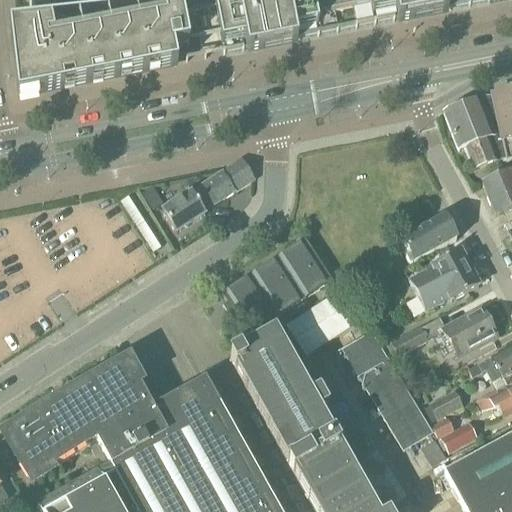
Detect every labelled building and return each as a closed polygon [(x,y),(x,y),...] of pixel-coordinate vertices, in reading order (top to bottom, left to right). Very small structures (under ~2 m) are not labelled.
[(170,13),(168,0),(90,0),(76,2),(32,7),(32,8),(34,28),(8,31),(16,103),(176,71),(172,53),(188,50),(180,12),(170,13)] [(76,2),(75,0),(27,0),(28,9),(32,8),(32,7),(76,2)] [(242,52),(245,51),(246,57),(296,47),(295,41),(298,41),(298,42),(299,42),(299,40),(317,37),(317,39),(318,38),(318,37),(335,33),(336,35),(337,35),(336,33),(354,29),(355,31),(355,29),(372,26),(367,0),(210,0),(211,3),(221,50),(223,57),(224,57),(223,55),(241,52),(242,53),(242,52)] [(367,0),(372,26),(373,26),(373,27),(374,27),(374,26),(392,22),(392,24),(393,23),(393,22),(396,21),(397,27),(447,17),(446,11),(448,11),(449,12),(450,12),(449,11),(467,7),(468,9),(469,8),(468,7),(487,3),(487,5),(488,5),(488,3),(502,0),(505,0),(506,1),(507,1),(506,0),(367,0)] [(511,160),(511,109),(509,97),(491,101),(501,144),(505,162),(511,160)] [(482,102),(479,103),(464,109),(486,169),(497,165),(505,163),(497,139),(489,103),(486,102),(482,102)] [(486,169),(464,109),(442,116),(457,154),(464,152),(473,174),(486,169)] [(200,189),(198,186),(183,192),(187,198),(201,220),(204,218),(202,215),(234,195),(252,183),(240,164),(200,189)] [(511,212),(511,179),(511,176),(481,189),(494,220),(511,212)] [(156,197),(145,203),(151,212),(162,206),(156,197)] [(175,237),(201,220),(187,198),(161,215),(175,237)] [(455,244),(443,221),(401,244),(409,259),(405,261),(409,269),(455,244)] [(220,297),(247,339),(331,285),(304,243),(220,297)] [(416,302),(468,273),(464,266),(466,263),(463,257),(460,258),(459,255),(431,270),(433,273),(422,279),(408,287),(416,302)] [(468,273),(416,302),(423,315),(448,301),(450,305),(478,290),(476,288),(478,285),(475,279),(472,279),(468,273)] [(332,298),(283,329),(302,359),(351,328),(332,298)] [(496,341),(480,313),(442,334),(457,362),(496,341)] [(394,341),(385,325),(374,331),(383,347),(394,341)] [(426,345),(419,333),(391,348),(398,360),(426,345)] [(274,336),(229,361),(314,511),(373,511),(318,414),(326,409),(318,395),(310,400),(274,336)] [(430,438),(426,430),(417,416),(369,338),(342,354),(403,454),(430,438)] [(511,349),(476,369),(481,378),(485,376),(491,387),(500,382),(500,383),(511,376),(511,349)] [(418,383),(408,365),(397,371),(407,389),(418,383)] [(276,511),(204,382),(150,413),(135,386),(136,385),(126,369),(70,400),(59,407),(4,441),(9,449),(10,448),(21,466),(19,467),(30,485),(96,444),(110,468),(36,509),(37,511),(276,511)] [(506,394),(497,398),(488,403),(491,408),(495,406),(503,421),(511,416),(511,390),(506,393),(506,394)] [(437,425),(443,421),(461,411),(454,397),(417,416),(426,430),(429,429),(437,425)] [(437,425),(429,429),(435,442),(450,434),(443,421),(437,425)] [(475,443),(468,429),(443,442),(451,456),(475,443)] [(511,511),(511,439),(443,477),(462,511),(511,511)]
